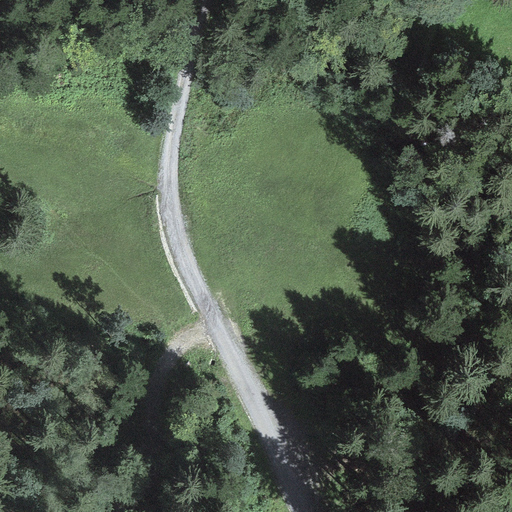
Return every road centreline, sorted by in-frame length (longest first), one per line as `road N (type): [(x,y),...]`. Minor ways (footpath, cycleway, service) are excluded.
road 1 (residential): [(303,511),(179,253),(170,218),(167,153),(200,0)]
road 2 (track): [(211,321),(162,368),(143,468),(109,511)]
